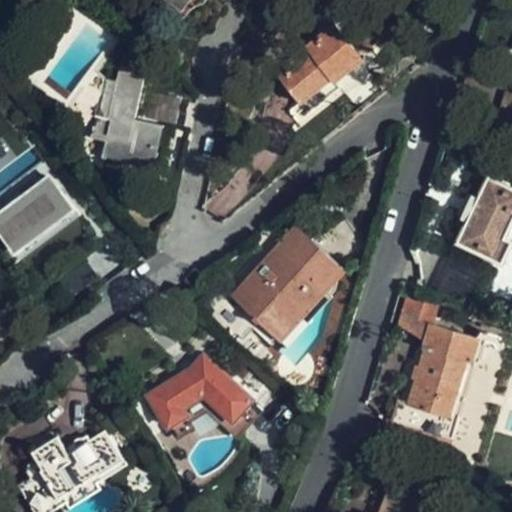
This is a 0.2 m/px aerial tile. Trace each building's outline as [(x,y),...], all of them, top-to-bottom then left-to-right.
[(177,0),(173,6),(184,14),(194,0),(177,0)] [(279,74),(302,104),(362,59),(335,24),(289,58),(293,63),(279,74)] [(116,79),(103,76),(99,95),(90,137),(107,140),(103,157),(105,158),(125,162),(155,168),(164,122),(139,116),(147,74),(118,68),(116,79)] [(100,69),(86,86),(99,95),(103,76),(100,69)] [(302,104),(308,113),(340,89),(333,80),(302,104)] [(158,89),(148,116),(173,125),(182,98),(158,89)] [(511,90),(506,89),(496,121),(511,125),(511,90)] [(0,170),(24,153),(0,121),(0,170)] [(504,264),(511,246),(511,239),(507,237),(511,226),(511,186),(467,165),(435,231),(504,264)] [(0,217),(0,235),(18,260),(79,215),(52,179),(0,217)] [(300,229),(237,298),(277,334),(320,287),(325,292),(345,269),(300,229)] [(443,297),(432,293),(430,297),(419,294),(410,322),(426,346),(408,404),(403,418),(453,434),(475,362),(480,363),(489,339),(435,324),(443,297)] [(181,373),(148,395),(173,433),(209,410),(233,432),(259,404),(201,352),(181,373)] [(456,443),(480,363),(475,362),(453,434),(403,418),(408,404),(400,401),(392,423),(456,443)] [(66,501),(98,482),(127,464),(105,428),(91,436),(71,449),(68,451),(59,435),(31,452),(32,454),(43,470),(38,474),(58,506),(66,501)] [(71,449),(91,436),(89,432),(83,435),(77,437),(74,441),(68,445),(71,449)] [(33,511),(49,511),(58,506),(38,474),(43,470),(32,454),(30,456),(32,459),(27,464),(25,469),(29,476),(16,484),(33,511)] [(368,511),(431,511),(437,499),(383,477),(368,511)] [(102,488),(98,482),(66,501),(70,508),(102,488)]
